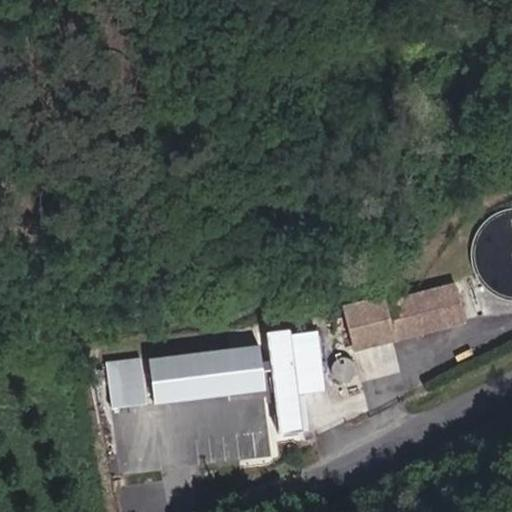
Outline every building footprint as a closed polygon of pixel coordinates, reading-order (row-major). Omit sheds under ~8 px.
[(465,296),(356,327),(365,360),(475,329),(465,296)] [(328,377),(324,332),(300,334),(304,379),(328,377)] [(161,365),(165,401),(274,389),(270,353),(161,365)] [(114,406),(149,404),(145,356),(111,358),(114,406)] [(190,433),(188,430),(185,430),(181,431),(179,433),(178,436),(178,440),(181,442),(185,443),(189,442),(191,439),(191,434),(190,433)] [(254,439),(252,437),(247,435),(244,436),(241,439),(241,442),(242,446),(245,449),(249,449),(252,448),(254,445),(254,443),(254,439)] [(186,450),(184,449),(181,449),(178,451),(177,453),(176,457),(178,460),(181,462),(185,462),(188,460),(190,457),(189,454),(189,452),(186,450)] [(187,466),(186,465),(183,466),(181,468),(180,471),(181,474),(182,476),(184,477),(187,477),(190,475),(191,473),(191,471),(191,468),(189,466),(187,466)]
